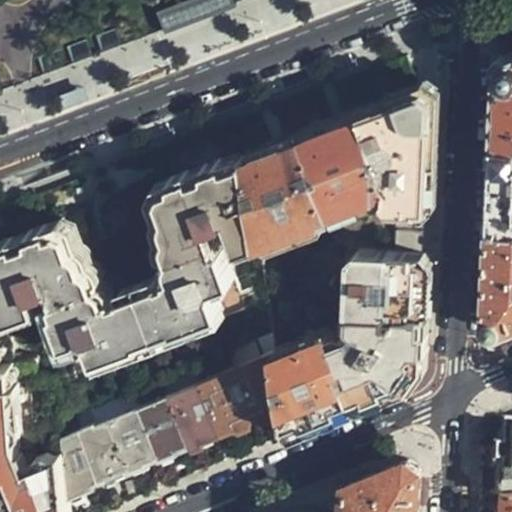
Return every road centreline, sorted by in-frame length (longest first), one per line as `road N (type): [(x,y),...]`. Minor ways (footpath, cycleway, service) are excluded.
road 1 (secondary): [(440,0),(0,156)]
road 2 (residential): [(453,396),(462,0)]
road 3 (secondary): [(177,511),(453,396)]
